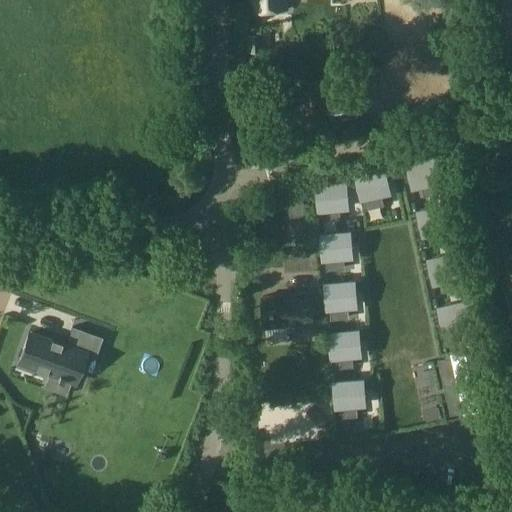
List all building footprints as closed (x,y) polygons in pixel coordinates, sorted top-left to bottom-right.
[(253,0),(254,13),(285,10),(284,0),(253,0)] [(249,37),(250,53),(264,52),(263,36),(249,37)] [(329,117),(324,78),(299,80),(303,120),(329,117)] [(254,111),(280,110),(279,91),(253,92),(254,111)] [(434,160),(410,165),(414,185),(439,180),(434,160)] [(382,172),(358,177),(362,197),(386,192),(382,172)] [(344,184),(316,186),(318,210),(346,208),(344,184)] [(257,216),(296,214),(295,195),(256,196),(257,216)] [(445,208),(421,214),(425,233),(449,228),(445,208)] [(258,219),(259,238),(298,236),(297,216),(258,219)] [(349,233),(320,235),(322,260),(351,257),(349,233)] [(307,241),(277,242),(278,257),(308,256),(307,241)] [(431,262),(436,282),(460,276),(455,256),(431,262)] [(353,282),(325,284),(327,309),(355,307),(353,282)] [(314,324),(311,294),(261,298),(264,328),(314,324)] [(442,310),(447,329),(470,324),(466,305),(442,310)] [(95,332),(123,345),(130,331),(102,317),(95,332)] [(48,374),(70,382),(71,382),(82,352),(95,356),(102,338),(72,327),(65,345),(31,333),(20,364),(48,374)] [(357,331),(329,334),(331,358),(359,355),(357,331)] [(450,356),(463,414),(472,412),(494,407),(481,349),(450,356)] [(423,369),(421,379),(450,386),(452,376),(423,369)] [(361,380),(333,383),(335,407),(363,405),(361,380)] [(73,415),(70,384),(42,387),(46,418),(73,415)] [(322,457),(323,439),(293,436),(292,454),(322,457)] [(511,451),(503,453),(506,471),(511,470),(511,451)] [(9,511),(25,511),(17,500),(6,507),(9,511)]
